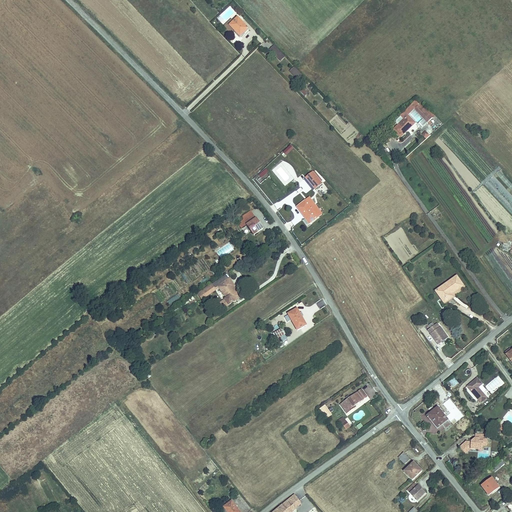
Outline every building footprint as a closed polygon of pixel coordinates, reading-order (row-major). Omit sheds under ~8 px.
[(229,26),(235,21),(232,18),(223,26),(231,35),(234,32),(229,26)] [(248,30),(238,18),(235,21),(229,26),(234,32),(239,38),(248,30)] [(281,52),(275,45),(270,49),(281,60),(285,56),(281,52)] [(299,71),(295,67),(290,71),(298,79),(303,75),(299,71)] [(392,129),(399,136),(414,122),(407,115),(414,109),(426,121),(431,116),(415,100),(400,115),(403,118),(392,129)] [(431,134),(435,129),(429,125),(421,135),(426,139),(430,134),(431,134)] [(323,182),(313,170),(307,175),(316,187),(323,182)] [(511,191),(511,184),(499,171),(495,174),(511,191)] [(494,184),(511,203),(511,195),(498,180),(494,184)] [(511,207),(489,183),(486,186),(511,214),(511,207)] [(310,197),(304,202),(311,211),(317,205),(310,197)] [(294,210),(307,226),(323,212),(317,205),(311,211),(304,202),(294,210)] [(437,223),(444,218),(437,208),(430,213),(437,223)] [(248,225),(254,234),(263,228),(254,215),(245,221),(243,219),(237,223),(241,230),(248,225)] [(456,295),(466,288),(457,275),(435,291),(445,305),(449,302),(448,300),(452,298),(453,299),(457,296),(456,295)] [(230,303),(241,296),(234,286),(235,285),(230,278),(219,286),(227,297),(226,298),(230,303)] [(199,293),(203,298),(216,289),(212,283),(199,293)] [(169,304),(179,296),(176,293),(166,301),(169,304)] [(298,306),(288,312),(298,328),(308,322),(298,306)] [(447,338),(437,324),(434,326),(432,323),(428,326),(431,329),(428,331),(438,345),(447,338)] [(274,332),(278,337),(286,332),(282,326),(274,332)] [(278,337),(280,341),(288,336),(286,332),(278,337)] [(454,378),(449,382),(450,383),(453,387),(458,383),(454,378)] [(477,379),(467,387),(481,403),(487,398),(478,388),(480,386),(482,385),(477,379)] [(353,407),(355,405),(367,397),(361,390),(350,398),(349,396),(347,396),(346,397),(345,398),(347,400),(341,405),(347,413),(354,408),(353,407)] [(332,415),(325,405),(319,410),(326,419),(332,415)] [(437,408),(429,415),(432,418),(431,420),(437,428),(447,420),(437,408)] [(503,417),(511,425),(511,411),(510,410),(503,417)] [(497,431),(503,426),(500,423),(494,428),(497,431)] [(464,453),(468,449),(469,450),(470,449),(478,450),(478,448),(482,448),(483,446),(487,446),(487,440),(483,440),(483,435),(475,434),(475,439),(476,440),(474,442),(472,441),(471,442),(466,442),(460,448),(464,453)] [(398,458),(405,464),(410,460),(403,453),(398,458)] [(495,472),(505,464),(501,459),(491,467),(495,472)] [(412,480),(421,471),(413,463),(404,472),(412,480)] [(492,479),(482,486),(489,496),(493,493),(492,491),(498,487),(492,479)] [(425,493),(415,483),(407,491),(417,501),(425,493)] [(301,504),(295,495),(289,499),(296,508),(293,510),(293,511),(301,504)] [(296,508),(289,499),(274,511),(292,511),(293,511),(293,510),(296,508)] [(239,511),(231,501),(222,508),(225,511),(239,511)]
